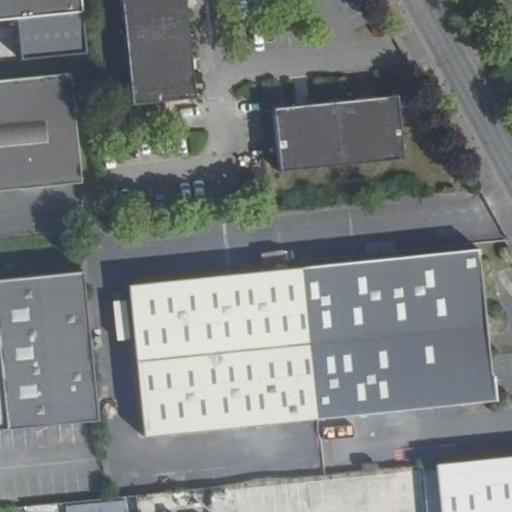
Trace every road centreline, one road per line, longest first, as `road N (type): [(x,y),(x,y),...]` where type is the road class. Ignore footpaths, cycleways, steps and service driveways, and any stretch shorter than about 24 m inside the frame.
road 1 (unknown): [(511,213),(241,228),(104,262),(100,287),(127,453),(183,463),(304,450)]
road 2 (unknown): [(443,43),(237,73),(220,89),(212,156),(184,167),(121,169)]
road 3 (tertiary): [(511,167),(419,0)]
road 4 (unknown): [(511,403),(339,439)]
